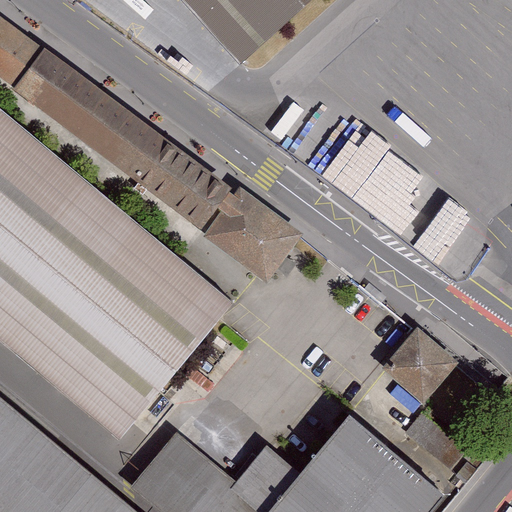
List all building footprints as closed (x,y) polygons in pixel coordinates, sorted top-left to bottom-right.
[(202,0),(252,57),(317,0),(202,0)] [(49,50),(0,14),(0,79),(20,94),(207,237),(266,284),(301,238),(303,234),(242,189),(49,50)] [(0,105),(0,338),(125,442),(240,305),(0,105)] [(464,370),(421,335),(388,375),(430,410),(464,370)] [(134,511),(0,399),(0,511),(134,511)] [(423,412),(406,431),(429,451),(415,466),(438,486),(468,453),(423,412)] [(433,511),(446,497),(351,417),(303,474),(267,444),(236,481),(177,431),(130,488),(158,511),(433,511)]
